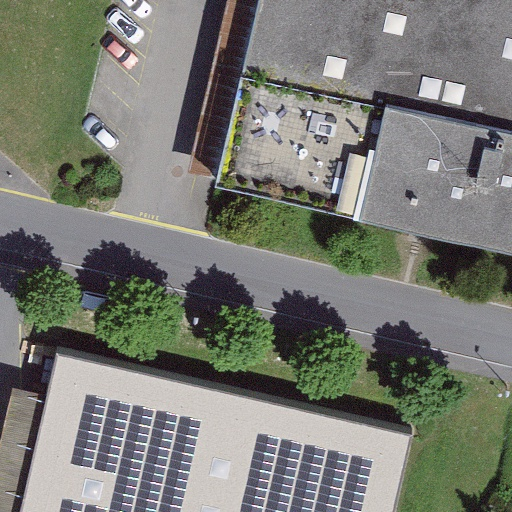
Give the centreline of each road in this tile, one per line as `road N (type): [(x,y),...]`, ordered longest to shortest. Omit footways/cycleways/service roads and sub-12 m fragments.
road 1 (unclassified): [(0,225),(511,343)]
road 2 (unknown): [(150,260),(195,0)]
